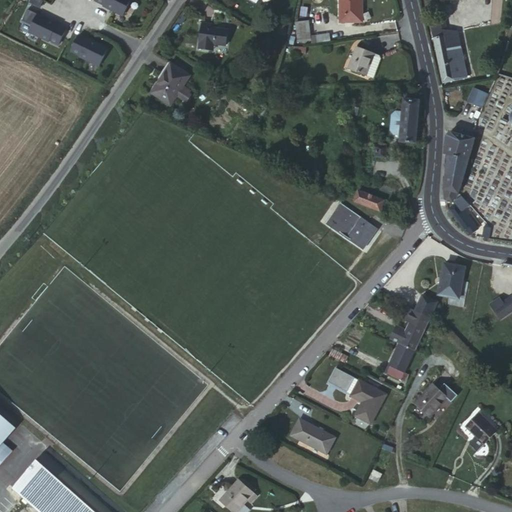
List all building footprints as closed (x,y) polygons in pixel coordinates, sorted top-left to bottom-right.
[(31,0),(30,5),(38,8),(41,1),(38,0),(31,0)] [(122,15),(130,0),(97,0),(104,4),(104,5),(122,15)] [(340,0),(341,22),(362,21),(361,0),(340,0)] [(50,39),(59,44),(66,28),(57,23),(58,22),(39,12),(31,30),(50,40),(50,39)] [(298,42),(311,40),(310,36),(309,21),(296,23),(298,42)] [(200,48),(210,49),(211,43),(214,43),(225,45),(228,30),(214,28),(214,25),(203,23),(200,48)] [(431,26),(443,82),(454,80),(448,54),(459,47),(456,33),(444,32),(442,24),(431,26)] [(316,35),(317,43),(330,40),(329,33),(316,35)] [(99,65),(108,47),(89,38),(88,39),(79,34),(72,50),(81,55),(80,56),(99,65)] [(357,47),(349,69),(365,76),(368,68),(375,71),(380,58),(379,55),(357,47)] [(170,104),(176,96),(181,88),(189,76),(171,64),(152,93),(170,104)] [(375,71),(368,68),(365,76),(372,78),(375,71)] [(181,88),(176,96),(184,102),(188,96),(185,94),(187,92),(181,88)] [(487,95),(473,89),(467,104),(481,110),(487,95)] [(403,111),(401,135),(400,142),(415,143),(419,101),(417,101),(405,100),(404,100),(403,111)] [(394,134),(401,135),(403,111),(396,110),(392,115),(390,130),(394,134)] [(468,160),(474,139),(452,133),(447,136),(445,155),(448,155),(468,160)] [(377,147),(376,156),(385,157),(386,148),(377,147)] [(462,178),(468,160),(448,155),(445,174),(462,178)] [(445,174),(443,199),(451,201),(459,190),(462,178),(445,174)] [(356,200),(355,201),(379,211),(384,200),(359,190),(360,188),(343,181),(339,193),(356,200)] [(464,210),(470,205),(461,196),(454,202),(455,204),(449,209),(464,230),(466,229),(470,234),(477,228),(464,210)] [(379,211),(389,214),(393,203),(384,200),(379,211)] [(327,223),(348,237),(360,219),(341,205),(327,223)] [(360,219),(348,237),(363,248),(376,229),(360,219)] [(482,238),(489,239),(491,227),(488,223),(484,227),(482,238)] [(445,264),(440,293),(459,296),(464,268),(445,264)] [(416,310),(430,317),(437,302),(423,296),(416,310)] [(500,319),(511,310),(511,296),(502,303),(499,298),(489,305),(500,319)] [(400,344),(414,351),(430,317),(416,310),(411,308),(406,319),(410,322),(400,344)] [(404,373),(414,351),(400,344),(386,373),(404,382),(407,374),(404,373)] [(333,349),(329,355),(345,363),(348,357),(333,349)] [(329,382),(348,392),(355,378),(336,368),(329,382)] [(348,392),(352,394),(360,381),(355,378),(348,392)] [(352,394),(352,395),(363,401),(356,415),(370,422),(385,394),(360,381),(352,394)] [(433,385),(415,403),(429,416),(447,398),(433,385)] [(0,466),(12,452),(1,442),(15,427),(0,414),(0,466)] [(480,414),(467,426),(484,443),(496,430),(480,414)] [(300,420),(292,436),(326,453),(334,438),(300,420)] [(109,511),(44,454),(13,489),(39,511),(109,511)] [(374,471),(371,478),(377,481),(381,474),(374,471)] [(242,478),(239,481),(252,493),(255,490),(242,478)] [(252,493),(239,481),(221,500),(234,511),(235,511),(247,500),(249,501),(255,495),(252,493)]
